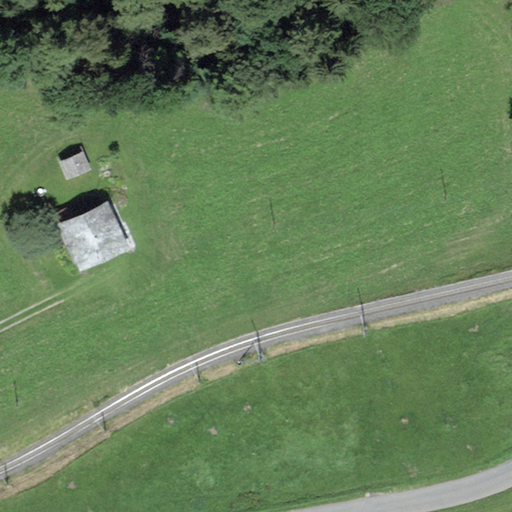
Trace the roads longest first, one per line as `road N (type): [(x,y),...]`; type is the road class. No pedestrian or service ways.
road 1 (tertiary): [(367,511),(511,475)]
road 2 (track): [(0,326),(119,263)]
